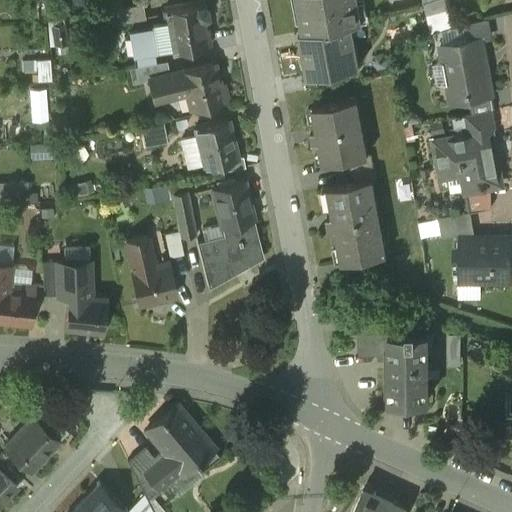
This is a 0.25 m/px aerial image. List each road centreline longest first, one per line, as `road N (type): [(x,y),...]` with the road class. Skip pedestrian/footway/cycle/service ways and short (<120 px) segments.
road 1 (residential): [(329,411),(254,0)]
road 2 (residential): [(329,411),(208,370),(0,349)]
road 3 (residential): [(511,494),(329,411)]
road 4 (residential): [(26,511),(113,414)]
